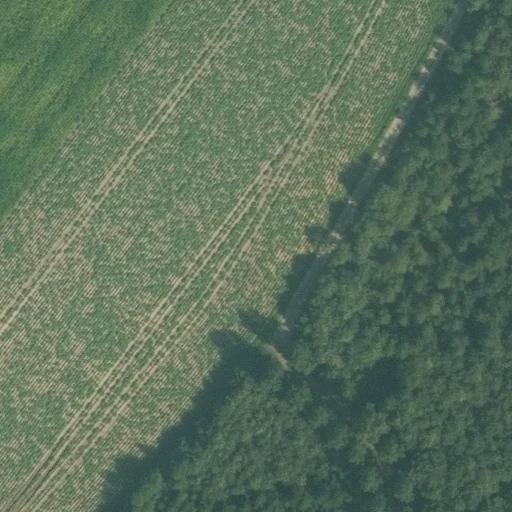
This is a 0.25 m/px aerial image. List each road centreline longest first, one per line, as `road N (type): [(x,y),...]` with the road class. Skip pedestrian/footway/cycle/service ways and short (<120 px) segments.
road 1 (track): [(304,288),(468,0)]
road 2 (track): [(304,288),(266,333),(269,347),(364,426),(391,511)]
